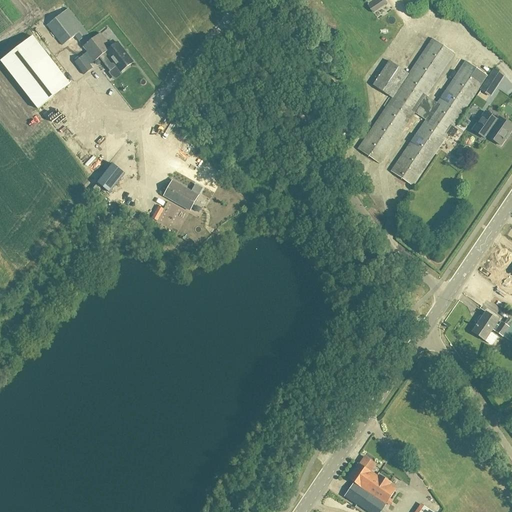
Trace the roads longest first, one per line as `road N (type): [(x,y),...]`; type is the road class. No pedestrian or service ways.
road 1 (unclassified): [(447,294),(381,237),(223,0)]
road 2 (tertiary): [(305,511),(427,332)]
road 3 (unclassified): [(511,452),(427,332)]
